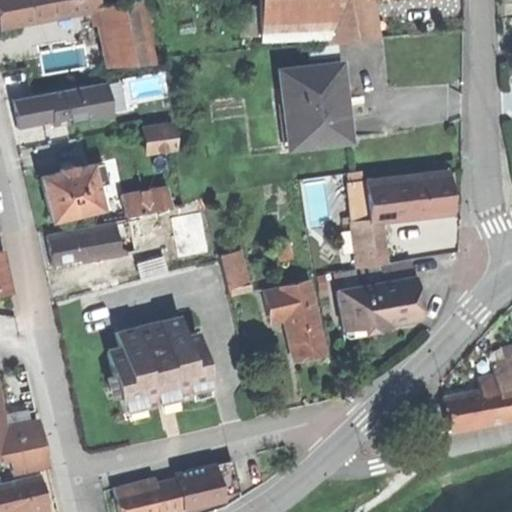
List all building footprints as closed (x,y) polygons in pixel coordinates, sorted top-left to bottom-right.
[(0,0),(0,24),(86,9),(83,0),(0,0)] [(83,0),(86,9),(96,7),(133,0),(83,0)] [(134,0),(133,0),(96,7),(108,65),(150,63),(136,0),(134,0)] [(373,39),(367,0),(257,0),(258,8),(258,16),(295,16),(295,14),(324,9),(327,29),(329,43),(336,43),(373,39)] [(259,36),(317,35),(316,30),(327,29),(324,9),(295,14),(295,16),(258,16),(259,36)] [(318,45),(329,43),(327,29),(316,30),(317,35),(318,45)] [(337,57),(336,43),(329,43),(318,45),(307,45),(308,60),(337,57)] [(78,55),(47,61),(52,88),(83,82),(78,55)] [(337,64),(278,70),(282,102),(293,101),(298,145),(346,140),(343,115),(338,115),(337,100),(341,99),(339,83),(337,64)] [(101,80),(8,97),(13,125),(47,119),(48,123),(107,112),(101,80)] [(347,99),(341,99),(343,115),(346,140),(352,139),(347,99)] [(281,147),(298,145),(293,101),(282,102),(276,103),(281,147)] [(152,149),(174,146),(172,126),(141,130),(143,149),(152,149)] [(100,162),(87,165),(92,185),(105,182),(100,162)] [(45,200),(50,219),(98,207),(92,185),(87,165),(72,169),(58,172),(39,177),(45,200)] [(445,171),(402,176),(407,217),(449,212),(447,192),(445,171)] [(402,176),(346,183),(351,218),(351,223),(379,220),(407,217),(402,176)] [(118,197),(122,216),(129,215),(155,210),(166,208),(163,189),(118,197)] [(157,220),(155,210),(129,215),(131,222),(140,220),(141,225),(157,220)] [(173,239),(177,257),(207,251),(198,212),(168,218),(173,239)] [(131,222),(128,222),(131,239),(143,236),(141,225),(140,220),(131,222)] [(383,250),(379,220),(351,223),(354,253),(383,250)] [(128,221),(112,223),(118,253),(133,250),(131,239),(128,222),(128,221)] [(48,252),(50,265),(118,253),(112,223),(45,235),(48,252)] [(278,260),(290,258),(286,239),(274,241),(278,260)] [(0,251),(0,250),(0,291),(8,290),(4,270),(0,251)] [(384,264),(383,250),(354,253),(355,268),(378,265),(384,264)] [(135,263),(139,279),(164,272),(160,257),(135,263)] [(409,260),(384,264),(378,265),(381,282),(334,290),(340,326),(365,321),(367,331),(375,329),(389,327),(388,321),(395,319),(399,323),(419,320),(409,260)] [(220,273),(226,294),(250,288),(245,267),(220,273)] [(306,280),(275,287),(276,289),(281,311),(282,318),(292,361),(306,357),(323,354),(306,280)] [(266,314),(281,311),(276,289),(260,293),(266,314)] [(267,321),(282,318),(281,311),(266,314),(267,321)] [(105,355),(118,409),(162,399),(187,393),(186,389),(206,384),(193,334),(181,337),(176,318),(113,333),(117,352),(105,355)] [(342,335),(367,331),(365,321),(340,326),(342,335)] [(511,357),(507,359),(492,362),(497,387),(511,383),(511,357)] [(17,377),(2,379),(5,407),(21,405),(17,377)] [(511,383),(497,387),(504,418),(511,416),(511,383)] [(450,429),(504,418),(497,387),(444,398),(450,429)] [(0,456),(8,455),(3,426),(0,410),(0,456)] [(37,420),(3,426),(8,455),(11,473),(45,467),(41,444),(37,420)] [(229,460),(212,464),(219,493),(236,489),(229,460)] [(172,473),(173,479),(180,508),(201,503),(220,498),(219,493),(212,464),(172,473)] [(0,511),(4,511),(45,503),(41,488),(38,477),(0,485),(0,511)] [(152,478),(111,488),(116,511),(161,511),(180,508),(173,479),(153,483),(152,478)] [(33,511),(46,509),(45,503),(4,511),(33,511)]
